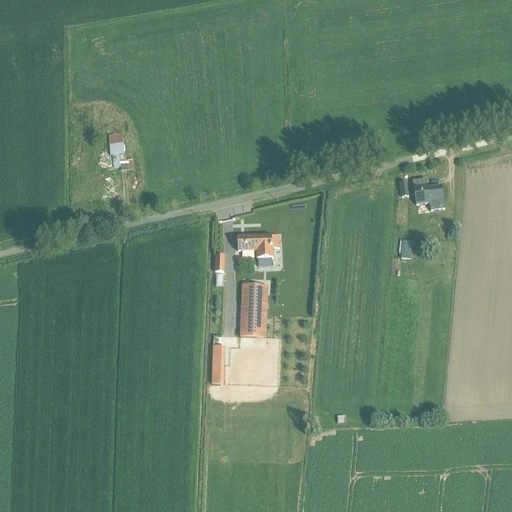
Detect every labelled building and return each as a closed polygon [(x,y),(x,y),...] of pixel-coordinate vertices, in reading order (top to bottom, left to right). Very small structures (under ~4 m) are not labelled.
[(122,135),(109,136),(110,156),(112,155),(113,169),(120,168),(120,172),(134,171),(133,160),(126,161),(125,155),(124,155),(122,135)] [(94,148),(95,158),(105,158),(104,148),(94,148)] [(118,180),(108,180),(108,191),(118,190),(118,180)] [(426,180),(413,182),(416,206),(430,204),(431,211),(445,209),(442,186),(427,188),(426,180)] [(407,183),(400,184),(402,198),(409,197),(407,183)] [(125,211),(123,196),(87,203),(89,218),(125,211)] [(445,218),(427,219),(428,230),(446,229),(445,218)] [(279,237),(237,239),(238,253),(256,253),(256,260),(273,259),(273,250),(279,249),(279,237)] [(215,257),(215,273),(216,273),(216,288),(223,288),(223,274),(224,274),(225,257),(215,257)] [(242,286),(240,338),(266,339),(268,287),(242,286)] [(213,347),(212,385),(223,385),(224,348),(213,347)]
